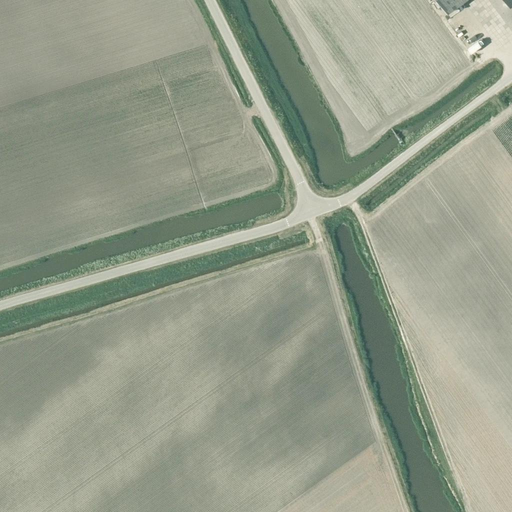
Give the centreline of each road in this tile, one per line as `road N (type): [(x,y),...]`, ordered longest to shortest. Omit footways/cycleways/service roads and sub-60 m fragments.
road 1 (unclassified): [(0,306),(310,213)]
road 2 (unclassified): [(310,213),(354,194),(511,78)]
road 3 (unclassified): [(310,213),(203,0)]
